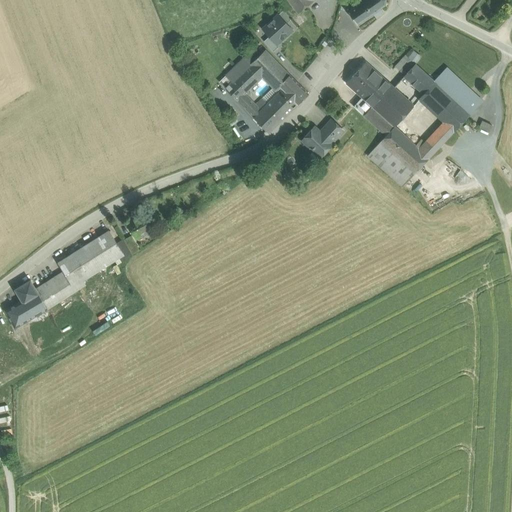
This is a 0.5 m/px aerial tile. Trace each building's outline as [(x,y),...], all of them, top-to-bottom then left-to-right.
[(287,0),(297,13),(314,1),(313,0),(287,0)] [(365,0),(364,0),(363,0),(364,1),(358,5),(356,4),(355,4),(356,6),(349,11),(348,9),(347,10),(358,25),(359,25),(358,23),(365,18),(366,20),(367,19),(366,17),(372,13),(373,14),(374,14),(376,17),(383,12),(381,9),(380,7),(384,5),(386,6),(386,5),(384,4),(385,0),(365,0)] [(283,11),(278,15),(287,24),(291,20),(283,11)] [(278,15),(263,29),(269,37),(277,45),(292,30),(287,24),(278,15)] [(437,37),(429,31),(423,41),(430,46),(437,37)] [(277,45),(269,37),(264,41),(273,52),(279,47),(277,45)] [(290,75),(265,50),(250,64),(259,74),(262,77),(275,90),(279,86),(290,75)] [(244,58),(219,82),(225,88),(250,65),(244,58)] [(404,58),(396,67),(400,71),(407,63),(408,63),(404,58)] [(369,103),(389,82),(368,62),(348,83),(364,98),(369,103)] [(407,63),(400,71),(405,76),(412,68),(407,63)] [(262,77),(259,74),(250,64),(250,65),(225,88),(225,89),(229,93),(237,101),(245,94),(262,77)] [(434,81),(415,64),(412,68),(405,76),(425,94),(435,83),(434,81)] [(482,102),(446,69),(434,81),(435,83),(470,115),(482,102)] [(308,94),(290,75),(279,86),(282,90),(297,106),(308,94)] [(389,82),(369,103),(395,127),(396,127),(415,106),(389,82)] [(470,115),(435,83),(425,94),(419,100),(446,125),(454,132),(470,115)] [(260,110),(253,117),(269,133),(297,106),(282,90),(267,104),(260,110)] [(336,96),(332,92),(328,97),(333,100),(336,96)] [(255,105),(245,94),(237,101),(253,117),(260,110),(255,105)] [(262,98),(255,105),(260,110),(267,104),(262,98)] [(369,103),(364,98),(355,107),(387,136),(395,127),(369,103)] [(331,120),(320,132),(332,143),(343,131),(331,120)] [(494,126),(482,121),(480,127),(491,132),(494,126)] [(446,125),(421,151),(430,159),(454,132),(446,125)] [(320,132),(315,127),(302,141),(320,158),(333,144),(332,143),(320,132)] [(421,151),(396,127),(387,136),(381,142),(416,174),(430,159),(421,151)] [(416,174),(381,142),(369,156),(403,188),(416,174)] [(453,204),(455,198),(453,191),(450,186),(444,182),(438,181),(432,183),(426,186),(423,192),(422,198),(423,204),(427,210),(432,213),(438,214),(445,213),(450,209),(453,204)] [(145,213),(137,217),(137,218),(128,223),(136,239),(154,230),(145,213)] [(63,271),(76,291),(85,285),(83,281),(124,255),(117,244),(109,231),(58,263),(63,271)] [(139,251),(131,236),(124,240),(132,255),(139,251)] [(132,255),(124,240),(117,244),(124,255),(126,259),(126,258),(126,259),(132,255)] [(76,291),(63,271),(35,289),(41,299),(26,307),(22,301),(5,311),(15,327),(69,295),(76,291)] [(30,280),(15,290),(22,301),(26,307),(41,299),(35,289),(30,280)]
